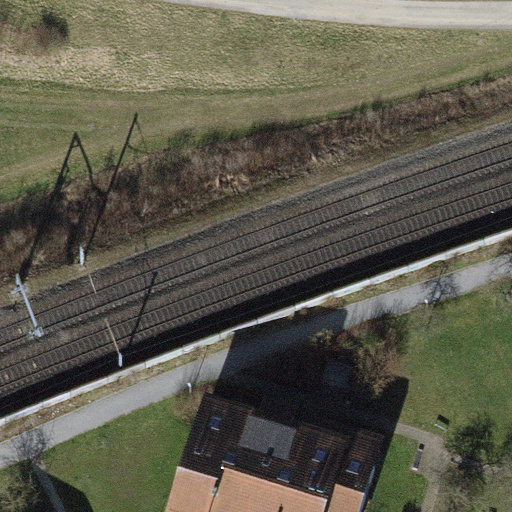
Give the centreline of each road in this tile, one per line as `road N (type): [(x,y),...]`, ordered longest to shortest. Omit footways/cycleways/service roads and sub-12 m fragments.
road 1 (track): [(0,177),(166,108),(511,28)]
road 2 (track): [(511,13),(272,0)]
